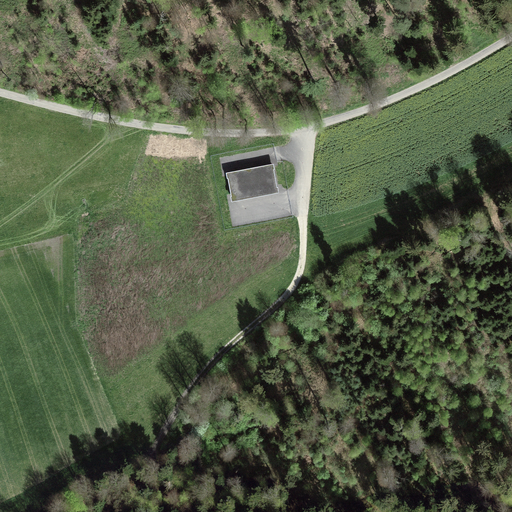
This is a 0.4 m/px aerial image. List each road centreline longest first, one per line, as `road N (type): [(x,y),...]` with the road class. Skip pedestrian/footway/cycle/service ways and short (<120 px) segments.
road 1 (track): [(0,94),(152,125),(303,125),(300,277),(189,394),(151,464),(149,479),(170,511)]
road 2 (unclassified): [(303,125),(436,78),(511,33)]
